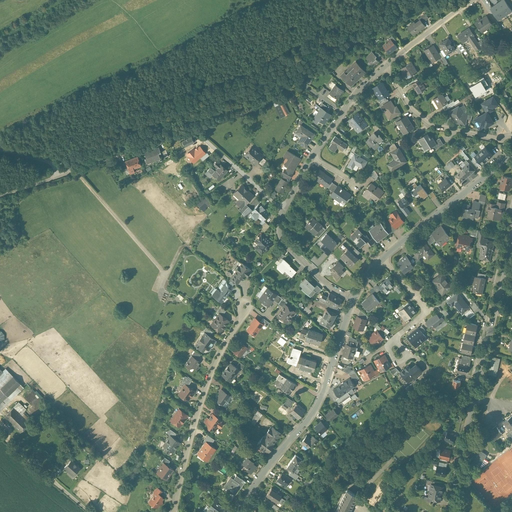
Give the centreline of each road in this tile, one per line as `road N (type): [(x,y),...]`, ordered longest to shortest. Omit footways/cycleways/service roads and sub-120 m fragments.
road 1 (residential): [(450,511),(511,242)]
road 2 (residential): [(353,297),(314,409),(234,511)]
road 3 (residential): [(244,304),(203,393),(174,511)]
road 4 (residential): [(0,196),(193,127)]
road 5 (residential): [(511,153),(382,259)]
road 6 (residential): [(340,110),(303,85),(193,127)]
road 7 (residential): [(425,369),(396,339),(427,311),(382,259)]
road 8 (track): [(167,276),(74,171)]
road 9 (residential): [(281,210),(285,246),(353,297)]
road 10 (residential): [(193,127),(281,210)]
